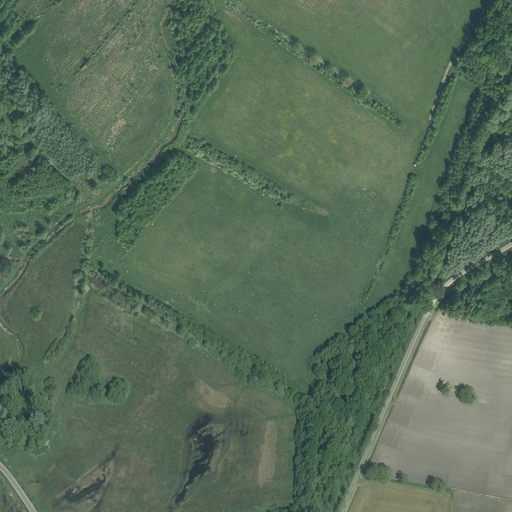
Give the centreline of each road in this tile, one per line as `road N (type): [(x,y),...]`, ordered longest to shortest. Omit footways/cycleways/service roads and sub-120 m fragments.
road 1 (track): [(164,0),(156,26),(177,107),(166,135),(97,202),(33,245),(0,289)]
road 2 (unclassified): [(341,511),(433,298),(511,243)]
road 3 (track): [(430,118),(452,55),(487,0)]
